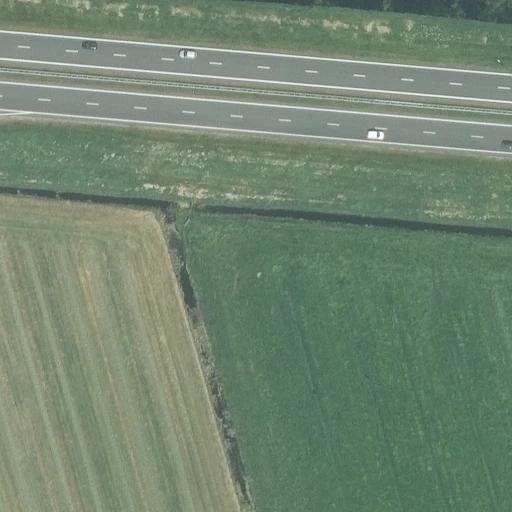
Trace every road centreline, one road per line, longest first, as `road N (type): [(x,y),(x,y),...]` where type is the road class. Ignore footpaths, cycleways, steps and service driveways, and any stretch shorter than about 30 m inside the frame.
road 1 (trunk): [(0,97),(511,141)]
road 2 (trunk): [(511,89),(0,46)]
